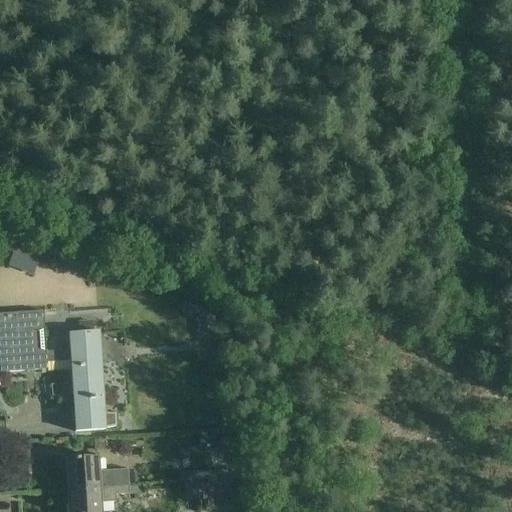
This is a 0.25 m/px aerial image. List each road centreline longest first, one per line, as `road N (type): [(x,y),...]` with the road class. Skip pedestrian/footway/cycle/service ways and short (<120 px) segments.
road 1 (track): [(0,202),(511,392)]
road 2 (track): [(469,376),(447,0)]
